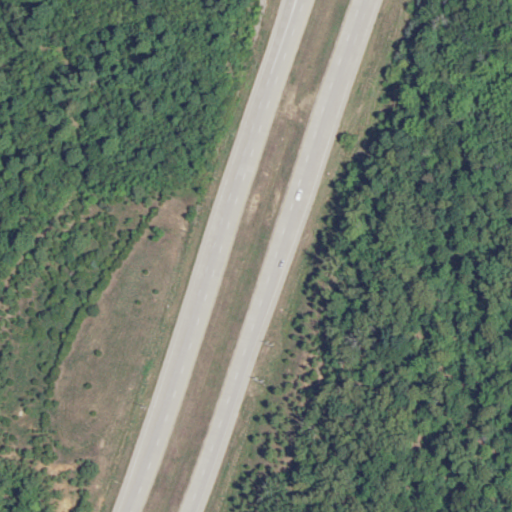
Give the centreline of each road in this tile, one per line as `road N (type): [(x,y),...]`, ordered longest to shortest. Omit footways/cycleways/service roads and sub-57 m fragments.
road 1 (motorway): [(186,511),(366,0)]
road 2 (motorway): [(300,0),(123,511)]
